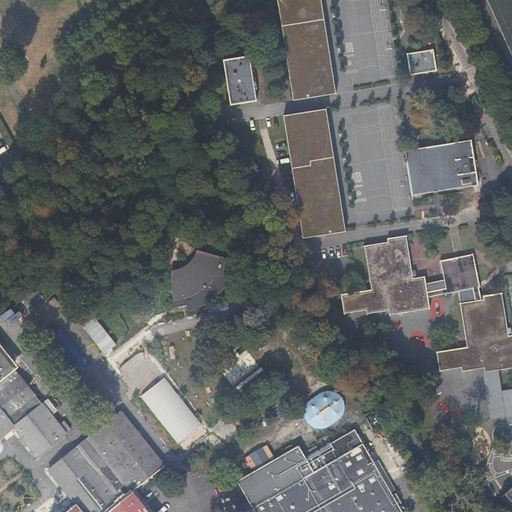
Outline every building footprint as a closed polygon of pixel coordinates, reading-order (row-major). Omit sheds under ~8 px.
[(320,0),(277,0),(292,100),(335,93),(320,0)] [(433,51),(406,55),(410,76),(436,72),(433,51)] [(221,59),(229,105),(256,100),(248,55),(221,59)] [(283,115),(301,237),(343,231),(325,109),(283,115)] [(477,186),(471,142),(414,150),(404,151),(411,196),(477,186)] [(511,338),(506,340),(498,295),(479,299),(480,301),(477,302),(475,289),(476,289),(469,256),(435,262),(440,290),(427,292),(424,277),(413,279),(406,236),(386,238),(386,242),(362,245),(368,289),(340,293),(340,294),(343,312),(365,309),(366,313),(386,310),(386,315),(389,315),(389,314),(429,308),(427,298),(454,293),(459,292),(472,290),(474,303),(460,305),(465,332),(467,346),(436,351),(440,371),(463,367),(464,372),(481,369),(482,374),(498,371),(511,368),(511,338)] [(237,263),(196,251),(195,258),(191,262),(187,266),(182,269),(177,270),(171,272),(174,307),(180,307),(184,307),(187,306),(188,312),(192,311),(201,308),(207,304),(216,299),(222,293),(227,288),(230,282),(233,275),(236,268),(237,263)] [(78,323),(103,354),(115,344),(90,313),(78,323)] [(256,328),(250,332),(254,338),(260,334),(256,328)] [(224,359),(239,347),(235,343),(221,354),(224,359)] [(242,345),(239,347),(224,359),(217,365),(242,397),(261,381),(267,376),(242,345)] [(180,395),(149,356),(141,347),(118,365),(185,450),(209,431),(180,395)] [(0,437),(15,426),(38,454),(64,433),(0,352),(0,437)] [(152,354),(149,356),(180,395),(183,392),(152,354)] [(511,387),(501,389),(498,371),(482,374),(490,418),(511,414),(511,387)] [(150,511),(133,489),(164,464),(122,410),(89,436),(49,469),(77,503),(64,511),(150,511)] [(63,420),(58,424),(64,432),(69,428),(63,420)] [(315,470),(307,457),(300,445),(238,482),(255,511),(405,511),(393,491),(376,460),(358,426),(311,455),(318,468),(315,470)] [(311,455),(307,457),(315,470),(318,468),(311,455)] [(376,460),(393,491),(398,488),(380,458),(376,460)]
